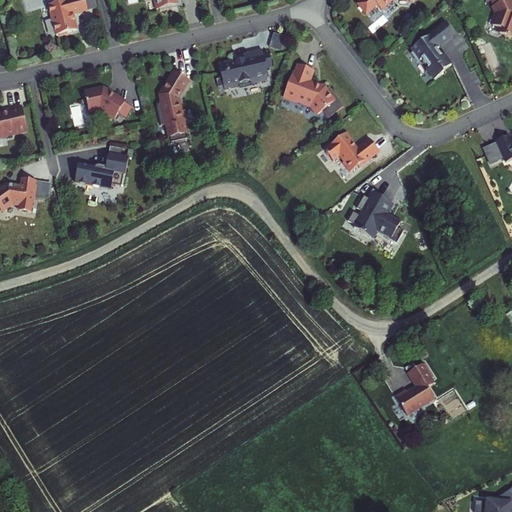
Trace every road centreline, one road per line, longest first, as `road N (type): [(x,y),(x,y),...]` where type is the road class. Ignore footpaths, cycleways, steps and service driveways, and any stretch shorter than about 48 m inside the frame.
road 1 (unclassified): [(511,258),(419,318),(379,330),(342,312),(250,199),(218,191),(78,262),(0,287)]
road 2 (residential): [(0,79),(303,6)]
road 3 (residential): [(303,6),(407,132),(432,135),(511,101)]
